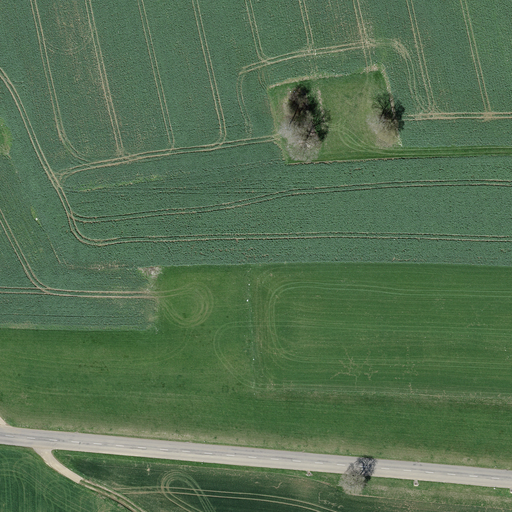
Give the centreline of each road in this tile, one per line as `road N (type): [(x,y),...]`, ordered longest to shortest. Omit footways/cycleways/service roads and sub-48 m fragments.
road 1 (secondary): [(511,481),(0,437)]
road 2 (track): [(135,511),(55,467),(39,440)]
